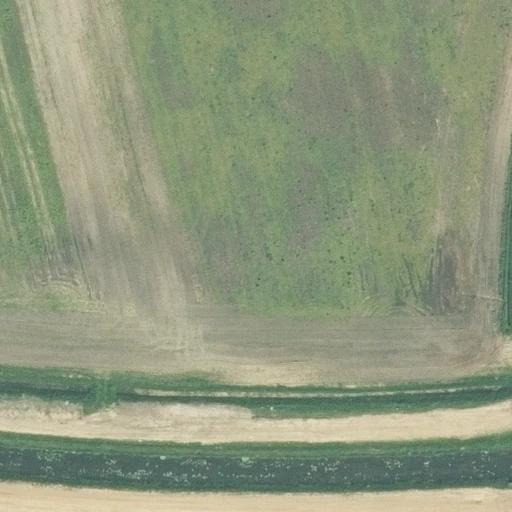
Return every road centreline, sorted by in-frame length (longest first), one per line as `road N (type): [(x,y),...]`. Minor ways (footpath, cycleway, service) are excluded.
road 1 (track): [(511,414),(455,422),(0,419)]
road 2 (track): [(0,494),(275,509),(511,506)]
